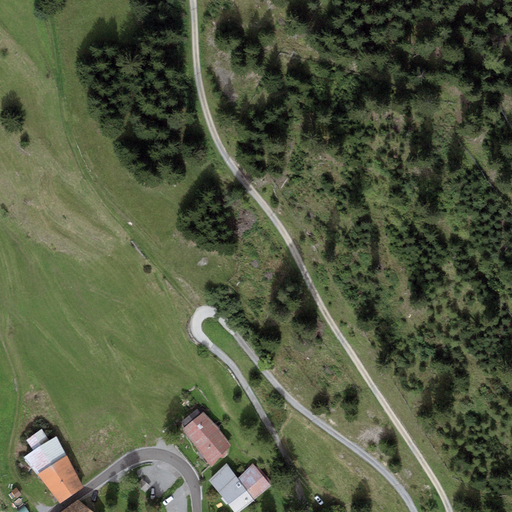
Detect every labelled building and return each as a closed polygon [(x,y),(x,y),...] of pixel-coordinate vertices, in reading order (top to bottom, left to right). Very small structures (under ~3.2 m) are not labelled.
[(181,422),(184,427),(201,413),(197,409),(181,422)] [(184,427),(182,428),(211,467),(223,453),(231,444),(219,429),(220,428),(204,412),(201,413),(184,427)] [(33,451),(50,441),(42,428),(26,440),(33,451)] [(38,474),(67,455),(57,436),(50,441),(33,451),(24,457),(38,474)] [(83,487),(67,455),(38,474),(60,503),(83,487)] [(238,511),(270,484),(253,464),(237,478),(227,463),(209,480),(234,511),(238,511)] [(142,478),(136,485),(145,493),(151,486),(142,478)] [(95,511),(79,499),(61,511),(95,511)]
